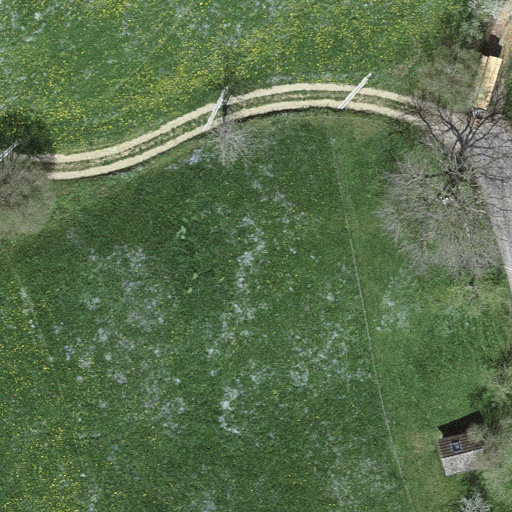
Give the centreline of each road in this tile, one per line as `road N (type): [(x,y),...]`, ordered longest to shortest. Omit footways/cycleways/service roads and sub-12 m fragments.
road 1 (track): [(0,160),(66,168),(102,161),(282,97),(368,98),(487,141)]
road 2 (track): [(511,242),(487,141),(496,52),(511,16)]
